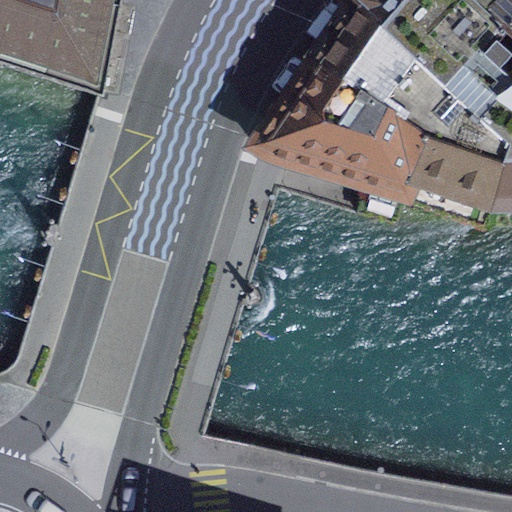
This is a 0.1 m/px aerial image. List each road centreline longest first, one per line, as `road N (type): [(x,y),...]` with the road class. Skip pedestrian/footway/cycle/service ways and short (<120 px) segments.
road 1 (secondary): [(125,503),(185,275),(185,125)]
road 2 (secondary): [(185,125),(105,250),(56,396),(0,454)]
road 3 (residential): [(125,503),(233,489),(391,511)]
road 4 (secondary): [(185,125),(245,0)]
